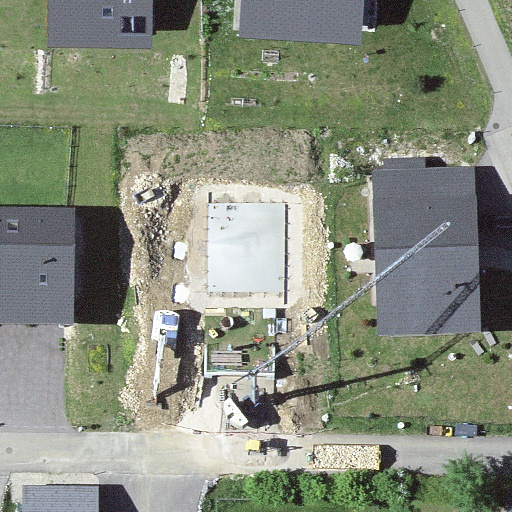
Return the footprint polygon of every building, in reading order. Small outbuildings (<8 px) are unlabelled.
[(410,179),(381,180),(382,217),(386,217),(390,306),(465,303),(461,213),(411,215),(410,179)] [(168,308),(205,308),(275,308),(294,309),(295,194),(198,194),(198,247),(168,247),(168,308)] [(66,227),(0,226),(0,298),(65,299),(66,227)] [(274,378),(275,308),(205,308),(204,378),(274,378)] [(29,497),(29,511),(89,511),(89,498),(29,497)]
